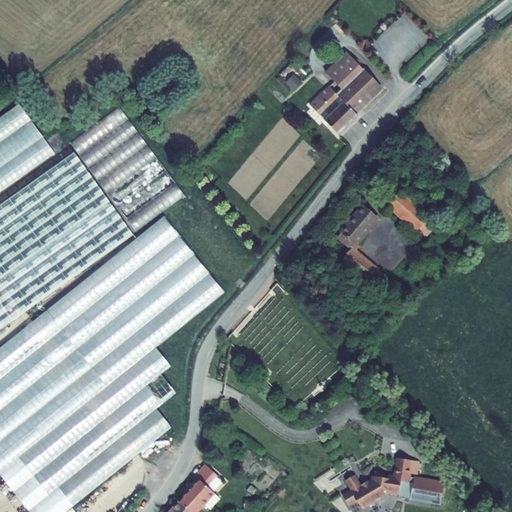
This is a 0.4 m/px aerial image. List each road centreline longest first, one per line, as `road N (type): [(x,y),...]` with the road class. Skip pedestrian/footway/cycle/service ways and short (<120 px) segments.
road 1 (unclassified): [(511,2),(451,51),(382,125),(265,272)]
road 2 (unclassified): [(151,511),(190,445),(208,346),(265,272)]
